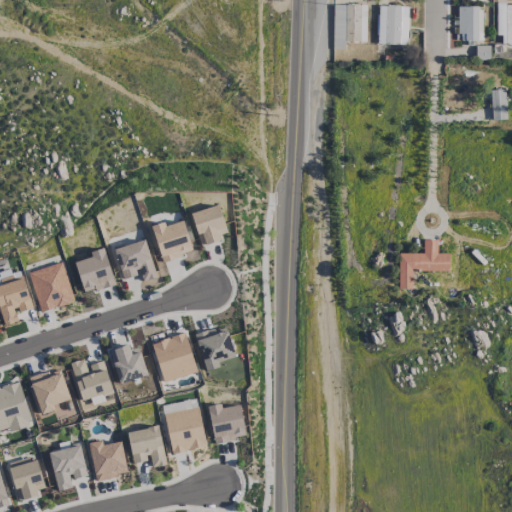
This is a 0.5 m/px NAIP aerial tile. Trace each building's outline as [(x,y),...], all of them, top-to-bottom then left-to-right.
[(344,49),(344,41),(365,42),(365,5),(332,4),(331,49),(344,49)] [(495,35),(501,35),(501,43),(511,43),(511,4),(496,4),(495,35)] [(406,45),(407,6),(377,6),(376,44),(406,45)] [(457,7),(457,39),(481,39),(481,7),(457,7)] [(490,90),(491,120),(506,120),(505,89),(490,90)] [(190,213),(200,246),(220,240),(218,235),(226,233),(217,205),(190,213)] [(192,252),(181,221),(164,226),(162,222),(150,226),(161,262),(192,252)] [(122,279),(139,275),(141,282),(156,277),(145,240),(113,249),(122,279)] [(423,241),(437,240),(437,254),(450,254),(449,272),(413,272),(413,290),(398,290),(399,254),(422,254),(423,241)] [(73,262),(83,294),(114,284),(102,248),(89,252),(91,256),(73,262)] [(27,272),(39,312),(73,302),(61,262),(27,272)] [(31,309),(20,271),(11,273),(9,269),(0,271),(0,315),(3,326),(18,321),(16,313),(31,309)] [(194,335),(204,371),(218,367),(217,362),(234,357),(225,325),(194,335)] [(162,382),(196,372),(184,333),(150,343),(162,382)] [(118,384),(146,375),(137,347),(129,349),(127,345),(108,351),(118,384)] [(69,363),(81,402),(112,392),(102,361),(86,366),(83,359),(69,363)] [(68,400),(61,369),(29,376),(38,414),(54,410),(52,404),(68,400)] [(0,386),(0,430),(7,428),(9,432),(31,425),(17,381),(0,386)] [(161,405),(170,454),(205,448),(196,398),(161,405)] [(206,406),(213,443),(245,437),(239,405),(220,408),(220,403),(206,406)] [(132,463),(148,460),(150,468),(166,465),(158,426),(126,432),(132,463)] [(87,443),(94,481),(127,474),(120,441),(101,445),(100,440),(87,443)] [(48,452),(57,491),(72,487),(70,479),(87,476),(79,445),(48,452)] [(36,457),(8,463),(16,499),(44,493),(36,457)] [(0,506),(9,504),(0,474),(0,506)]
